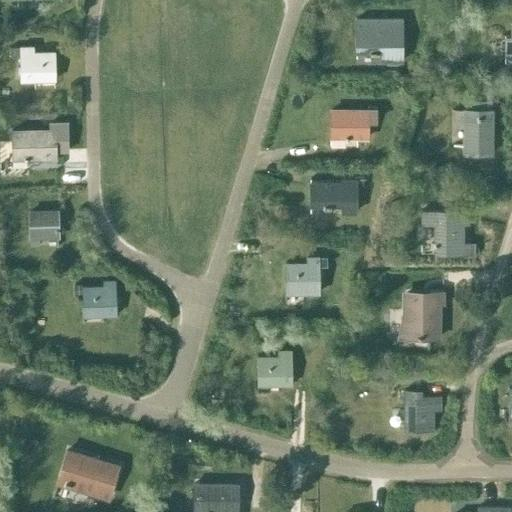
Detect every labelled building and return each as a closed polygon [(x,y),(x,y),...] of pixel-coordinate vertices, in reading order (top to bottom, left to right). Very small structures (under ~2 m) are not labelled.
[(400,61),(400,57),(400,17),(355,17),(355,50),(379,50),(379,61),(400,61)] [(19,46),(9,46),(9,56),(19,56),(20,80),(54,80),(53,51),(32,51),(32,45),(19,46)] [(412,66),(398,66),(398,78),(412,77),(412,66)] [(490,101),(478,101),(478,109),(463,109),(462,145),(476,145),(476,153),(490,153),(491,109),(490,109),(490,101)] [(376,110),(367,110),(330,110),(329,137),(366,137),(366,120),(376,121),(376,110)] [(48,129),(10,130),(11,159),(55,158),(55,150),(67,150),(66,122),(48,123),(48,129)] [(354,212),(354,179),(340,178),(340,181),(309,181),(309,205),(340,205),(340,212),(354,212)] [(468,222),(468,209),(420,209),(420,224),(433,224),(434,253),(464,253),(464,256),(474,256),(474,241),(463,241),(463,222),(468,222)] [(56,210),(28,211),(29,236),(30,244),(39,244),(39,236),(57,236),(56,210)] [(285,292),(318,291),(317,263),(325,263),(325,255),(306,256),(306,261),(285,261),(285,292)] [(102,285),(81,286),(82,315),(115,314),(114,280),(102,280),(102,285)] [(442,291),(429,291),(429,296),(422,296),(422,295),(402,295),(402,309),(398,336),(425,337),(438,337),(438,303),(442,303),(442,291)] [(257,385),(290,385),(290,350),(276,350),(276,356),(256,356),(257,385)] [(440,409),(440,395),(420,395),(420,389),(403,389),(403,428),(432,428),(432,409),(440,409)] [(65,450),(56,480),(94,492),(107,496),(117,466),(102,461),(96,459),(65,450)] [(193,483),(192,511),(218,511),(217,511),(231,511),(231,498),(236,498),(237,484),(193,483)]
